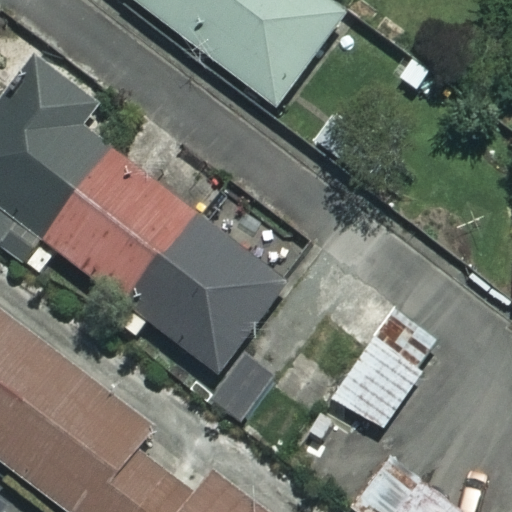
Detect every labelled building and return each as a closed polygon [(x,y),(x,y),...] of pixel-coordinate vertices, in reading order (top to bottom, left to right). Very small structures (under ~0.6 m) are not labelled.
[(353,18),(327,0),(136,0),(286,110),(353,18)] [(43,63),(0,119),(0,246),(39,277),(59,252),(221,378),(303,272),(224,211),(212,226),(95,136),(111,115),(43,63)] [(0,458),(16,471),(11,478),(55,511),(264,511),(218,477),(200,500),(141,455),(158,432),(0,311),(0,458)] [(428,376),(377,343),(338,403),(389,436),(428,376)] [(460,511),(396,461),(357,511),(358,511),(460,511)] [(0,511),(17,511),(0,499),(0,511)]
